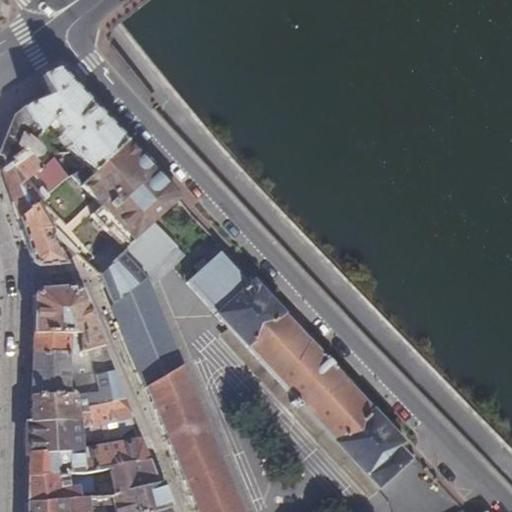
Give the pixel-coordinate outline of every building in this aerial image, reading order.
[(59,71),(40,78),(44,92),(18,103),(34,127),(34,128),(39,127),(46,142),(50,145),(62,159),(71,149),(89,161),(97,164),(126,143),(90,104),(59,71)] [(22,146),(34,128),(34,127),(18,103),(17,103),(16,104),(11,112),(4,130),(0,138),(0,160),(0,161),(22,146)] [(112,224),(129,243),(139,234),(148,226),(155,220),(157,218),(165,213),(181,203),(153,173),(126,143),(97,164),(89,161),(68,176),(85,195),(79,200),(106,230),(112,224)] [(0,177),(6,195),(13,215),(29,204),(46,192),(40,184),(44,181),(41,177),(58,165),(47,147),(35,157),(22,146),(0,161),(0,160),(0,177)] [(43,230),(45,227),(29,204),(13,215),(22,238),(31,264),(59,261),(74,251),(57,238),(48,239),(43,230)] [(148,226),(139,234),(129,243),(124,248),(97,272),(98,275),(195,511),(239,511),(144,277),(179,246),(155,220),(148,226)] [(400,449),(405,444),(311,343),(290,321),(254,282),(250,286),(221,255),(190,285),(379,492),(412,461),(400,449)] [(37,288),(30,296),(29,315),(29,331),(75,331),(78,350),(99,346),(77,290),(70,286),(37,288)] [(70,350),(78,350),(75,331),(29,331),(29,347),(29,361),(71,359),(70,350)] [(88,363),(92,376),(95,380),(111,375),(99,346),(78,350),(78,355),(87,355),(88,363)] [(99,394),(95,380),(92,376),(67,379),(67,372),(79,369),(78,358),(71,359),(29,361),(28,383),(28,401),(53,400),(78,397),(99,394)] [(111,375),(95,380),(99,394),(78,397),(53,400),(28,401),(27,415),(27,425),(73,422),(88,421),(89,411),(103,409),(121,401),(111,375)] [(80,452),(80,445),(118,440),(127,432),(133,431),(121,401),(103,409),(89,411),(88,421),(88,426),(74,427),(73,422),(27,425),(25,426),(24,447),(24,461),(25,461),(80,452)] [(138,443),(80,452),(83,476),(106,472),(146,463),(138,443)] [(75,477),(83,476),(80,452),(25,461),(25,476),(25,482),(65,478),(75,477)] [(146,463),(106,472),(108,500),(156,488),(146,463)] [(106,472),(83,476),(86,501),(108,500),(106,472)] [(75,477),(65,478),(65,490),(75,490),(75,477)] [(65,490),(65,478),(25,482),(25,498),(25,505),(81,502),(81,492),(75,492),(75,490),(65,490)] [(168,511),(170,511),(162,488),(156,488),(108,500),(109,511),(102,511),(86,511),(86,501),(81,502),(25,505),(24,511),(168,511)]
